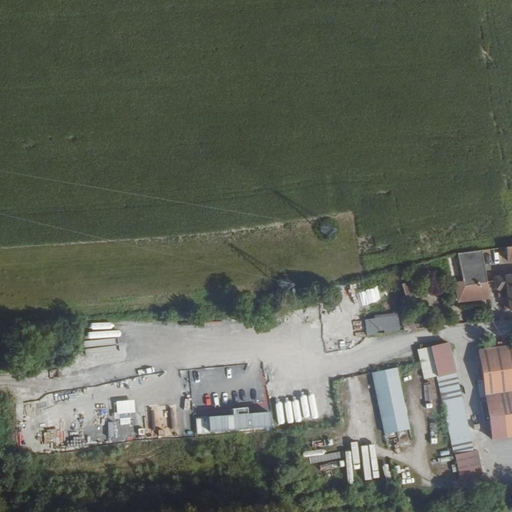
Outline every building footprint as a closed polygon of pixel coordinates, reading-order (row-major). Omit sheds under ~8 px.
[(483,286),(479,249),(456,252),(461,275),(455,276),(456,289),(483,286)] [(501,264),(498,251),(492,252),(495,265),(501,264)] [(511,274),(496,276),(496,285),(506,285),(508,307),(511,306),(511,274)] [(415,281),(400,282),(406,300),(419,296),(415,281)] [(367,336),(401,330),(399,314),(365,319),(367,336)] [(405,330),(417,328),(412,315),(401,319),(405,330)] [(322,319),(310,320),(311,338),(323,338),(322,319)] [(450,342),(432,347),(439,374),(455,440),(474,436),(450,342)] [(498,438),(511,435),(511,345),(482,351),(487,378),(482,379),(485,397),(490,395),(495,419),(498,438)] [(439,374),(432,347),(421,350),(428,377),(439,374)] [(401,370),(389,373),(403,433),(414,430),(401,370)] [(403,433),(389,373),(378,375),(391,435),(403,433)] [(489,420),(495,419),(490,395),(485,397),(489,420)] [(477,448),(474,436),(455,440),(459,453),(477,448)] [(436,448),(436,460),(449,460),(449,448),(436,448)] [(480,448),(477,448),(459,453),(465,478),(486,473),(480,448)]
